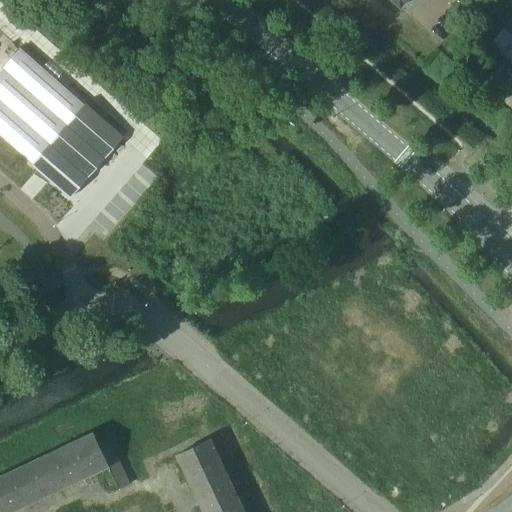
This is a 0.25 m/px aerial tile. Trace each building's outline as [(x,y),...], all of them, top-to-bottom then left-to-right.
[(390,0),(400,8),(406,0),(390,0)] [(490,9),(482,18),(491,26),(499,17),(490,9)] [(503,29),(489,45),(511,64),(511,36),(510,35),(511,34),(511,32),(511,16),(506,24),(507,24),(503,29)] [(20,49),(0,72),(0,135),(33,164),(32,166),(37,171),(50,182),(67,197),(121,135),(85,104),(84,106),(20,49)] [(92,433),(71,443),(88,478),(108,468),(118,489),(129,484),(108,439),(97,444),(92,433)] [(176,455),(186,476),(220,460),(210,439),(176,455)] [(71,443),(50,453),(67,488),(88,478),(71,443)] [(50,453),(29,463),(46,498),(67,488),(50,453)] [(186,476),(195,497),(230,481),(220,460),(186,476)] [(29,463),(8,473),(25,508),(46,498),(29,463)] [(15,511),(25,508),(8,473),(0,476),(0,511),(15,511)] [(195,497),(202,511),(218,511),(240,502),(230,481),(195,497)] [(218,511),(244,511),(240,502),(218,511)]
